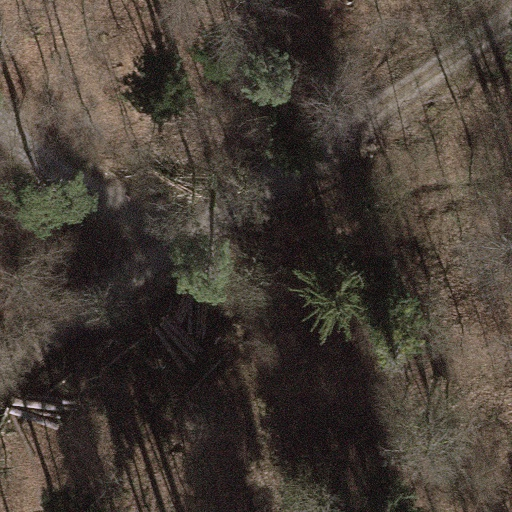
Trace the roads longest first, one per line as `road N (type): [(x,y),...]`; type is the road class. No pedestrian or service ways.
road 1 (track): [(0,365),(511,23)]
road 2 (track): [(0,119),(170,250)]
